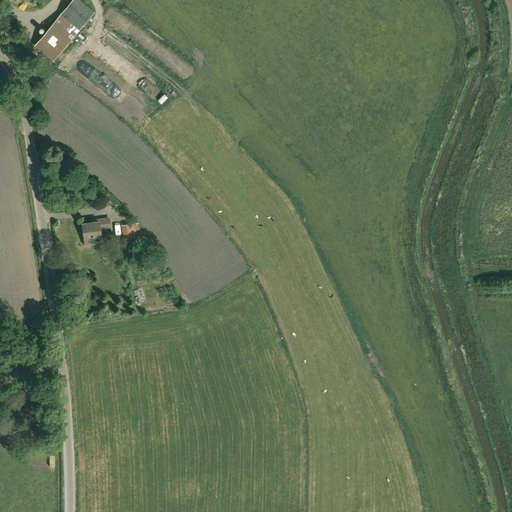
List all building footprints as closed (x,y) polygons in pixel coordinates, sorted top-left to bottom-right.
[(95,12),(80,0),(72,0),(35,45),(53,61),(95,12)] [(158,55),(165,47),(160,44),(154,52),(158,55)] [(176,86),(171,89),(177,98),(181,95),(176,86)] [(79,176),(86,184),(89,180),(83,173),(79,176)] [(84,238),(85,244),(93,243),(92,237),(101,235),(100,227),(110,226),(109,219),(92,221),(93,223),(82,224),(84,238)] [(139,223),(138,223),(122,225),(124,244),(143,241),(142,231),(140,232),(139,223)]
